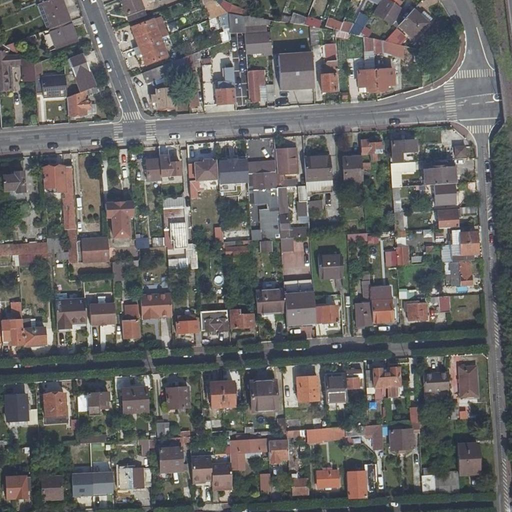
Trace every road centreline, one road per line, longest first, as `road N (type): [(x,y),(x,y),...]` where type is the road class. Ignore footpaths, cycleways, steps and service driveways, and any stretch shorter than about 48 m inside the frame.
road 1 (residential): [(0,369),(495,340)]
road 2 (tertiary): [(132,130),(394,112)]
road 3 (residential): [(495,340),(480,111)]
road 4 (residential): [(504,501),(290,511)]
road 5 (residential): [(504,501),(495,340)]
road 6 (residential): [(88,0),(132,130)]
road 7 (tertiary): [(0,140),(132,130)]
